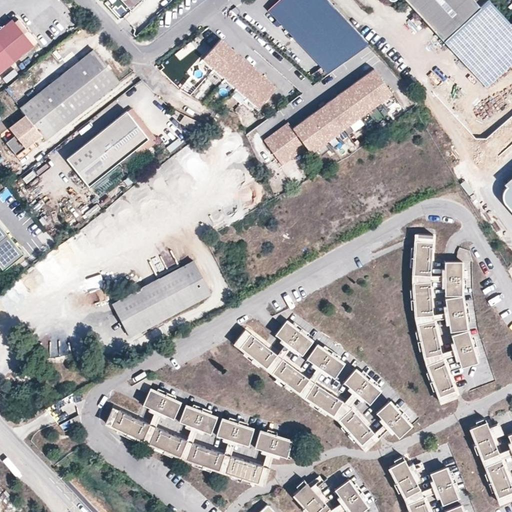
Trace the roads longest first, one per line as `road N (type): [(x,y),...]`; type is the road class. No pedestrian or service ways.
road 1 (unknown): [(147,255),(0,373)]
road 2 (residential): [(218,0),(146,53),(132,50),(84,0)]
